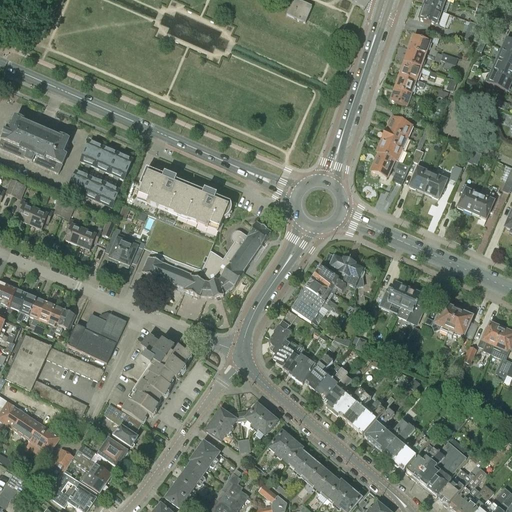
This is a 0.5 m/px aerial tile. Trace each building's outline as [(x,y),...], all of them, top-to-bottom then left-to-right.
[(301,3),(294,0),(293,0),(286,16),(293,19),(305,24),(312,9),(311,9),(312,7),(301,2),(301,3)] [(449,4),(447,4),(436,0),(425,0),(422,8),(443,15),(445,16),(449,4)] [(476,12),(483,15),(485,9),(478,7),(476,12)] [(438,28),(443,15),(422,8),(418,21),(429,26),(430,25),(438,28)] [(474,18),(481,21),(483,15),(476,13),(474,18)] [(466,33),(477,37),(479,38),(481,28),(479,27),(469,24),(466,33)] [(408,52),(425,58),(430,43),(413,37),(408,52)] [(502,51),(511,56),(511,37),(510,37),(508,41),(506,40),(502,51)] [(497,63),(511,69),(511,56),(502,51),(499,50),(494,62),(496,63),(497,63)] [(420,71),(421,70),(425,58),(408,52),(403,65),(420,71)] [(455,67),(458,61),(442,55),(441,56),(443,57),(441,62),(445,64),(455,67)] [(492,74),(511,83),(511,81),(511,69),(497,63),(496,63),(492,73),(492,74)] [(429,77),(430,73),(421,70),(420,71),(403,65),(399,78),(416,84),(419,74),(428,78),(429,77)] [(492,74),(492,73),(490,72),(485,84),(507,94),(511,83),(492,74)] [(424,87),(416,84),(399,78),(394,91),(411,97),(414,90),(418,92),(418,90),(422,91),(424,87)] [(453,93),(457,83),(450,80),(446,92),(448,92),(448,93),(453,93)] [(407,109),(411,97),(394,91),(390,103),(407,109)] [(507,105),(498,101),(495,107),(504,111),(507,105)] [(7,129),(0,145),(0,150),(58,175),(67,155),(64,153),(69,142),(60,138),(60,140),(23,124),(24,122),(15,119),(10,130),(7,129)] [(386,132),(390,134),(406,141),(411,128),(392,120),(387,132),(386,132)] [(401,152),(406,141),(390,134),(386,132),(382,142),(382,143),(382,144),(401,152)] [(80,163),(124,183),(133,162),(89,143),(80,163)] [(401,152),(382,144),(377,154),(379,155),(379,156),(394,163),(394,162),(396,163),(401,152)] [(420,154),(416,152),(411,163),(418,166),(423,154),(420,153),(420,154)] [(477,155),(470,152),(465,163),(473,167),(473,165),(477,166),(481,156),(477,155)] [(394,163),(379,156),(371,174),(370,175),(370,176),(371,177),(371,178),(372,178),(373,179),(374,179),(375,179),(376,179),(377,178),(378,177),(386,180),(389,174),(394,177),(392,183),(401,187),(409,169),(400,165),(397,171),(391,168),(394,163)] [(456,184),(462,171),(454,167),(448,181),(456,184)] [(409,188),(424,195),(432,176),(417,169),(409,188)] [(157,220),(174,227),(190,188),(176,183),(177,181),(165,176),(164,178),(146,170),(139,187),(133,184),(126,201),(159,214),(156,220),(157,220)] [(511,171),(502,192),(509,195),(511,186),(511,171)] [(112,210),(120,192),(76,173),(68,191),(112,210)] [(447,182),(432,176),(424,195),(438,201),(447,182)] [(13,198),(18,186),(11,183),(6,195),(13,198)] [(18,186),(13,198),(20,201),(25,189),(18,186)] [(472,216),(480,197),(473,193),(474,190),(464,186),(461,194),(463,195),(457,209),(472,216)] [(190,188),(174,227),(215,243),(224,222),(225,221),(227,220),(228,219),(230,217),(230,216),(231,214),(232,212),(232,210),(232,209),(231,208),(230,205),(216,199),(217,197),(205,192),(204,194),(190,188)] [(487,200),(480,197),(472,216),(486,222),(494,203),(492,202),(495,195),(490,194),(487,200)] [(29,227),(36,211),(29,208),(31,204),(23,201),(19,210),(22,211),(17,222),(29,227)] [(61,219),(66,206),(59,203),(54,216),(61,219)] [(66,206),(61,219),(68,222),(73,209),(66,206)] [(43,214),(36,211),(29,227),(41,232),(46,221),(49,222),(53,214),(45,210),(43,214)] [(232,238),(231,240),(232,240),(232,241),(232,242),(233,243),(234,244),(223,261),(211,253),(215,243),(174,227),(157,220),(156,220),(144,250),(151,253),(142,275),(158,281),(184,292),(184,293),(199,299),(200,299),(213,299),(213,301),(224,297),(224,296),(234,289),(234,290),(244,275),(244,274),(261,249),(271,235),(267,232),(267,231),(262,228),(257,225),(248,238),(241,234),(239,233),(238,233),(236,234),(234,235),(233,236),(232,238)] [(78,247),(84,232),(77,229),(79,225),(71,221),(67,230),(70,231),(65,242),(78,247)] [(109,239),(114,227),(107,224),(102,236),(109,239)] [(114,261),(119,263),(129,240),(119,235),(121,232),(115,230),(108,246),(114,248),(108,261),(113,264),(114,261)] [(91,235),(84,232),(78,247),(90,253),(94,242),(97,243),(101,234),(93,231),(91,235)] [(139,259),(144,248),(145,246),(129,240),(119,263),(124,266),(123,268),(129,270),(134,257),(139,259)] [(355,291),(356,289),(363,288),(362,279),(364,274),(363,273),(364,270),(356,267),(357,265),(342,259),(342,261),(334,257),(334,258),(328,256),(325,263),(323,262),(320,267),(330,274),(331,273),(345,278),(343,283),(349,287),(353,289),(352,289),(355,291)] [(317,275),(317,276),(315,275),(313,278),(313,280),(313,281),(333,294),(336,290),(342,294),(346,287),(339,282),(320,269),(316,274),(317,275)] [(329,300),(333,294),(313,281),(312,282),(311,282),(310,283),(309,283),(309,285),(308,286),(309,287),(308,288),(308,287),(305,291),(332,309),(335,306),(331,303),(332,302),(329,300)] [(0,311),(2,307),(9,310),(8,311),(10,312),(11,310),(18,292),(0,283),(0,311)] [(399,311),(408,290),(395,285),(394,288),(391,287),(388,294),(391,295),(387,303),(392,306),(391,308),(399,311)] [(421,296),(408,290),(399,311),(400,311),(396,318),(407,323),(416,327),(426,305),(422,303),(422,301),(419,300),(421,296)] [(329,314),(332,309),(305,291),(302,296),(300,297),(299,298),(299,301),(298,302),(318,315),(324,319),(328,313),(329,314)] [(11,310),(20,314),(28,296),(18,292),(11,310)] [(37,300),(28,296),(20,314),(16,323),(21,325),(25,316),(29,318),(37,300)] [(37,300),(29,318),(33,320),(31,326),(35,328),(38,322),(46,304),(37,300)] [(294,305),(294,308),(291,312),(311,326),(318,315),(298,302),(297,303),(295,303),(294,305)] [(47,326),(55,308),(46,304),(38,322),(47,326)] [(434,334),(439,332),(448,335),(458,312),(443,306),(435,323),(427,320),(425,325),(432,328),(434,334)] [(57,327),(58,327),(64,312),(55,308),(47,326),(51,327),(47,336),(52,339),(57,327)] [(75,317),(64,312),(58,327),(68,332),(75,317)] [(458,312),(448,335),(455,338),(456,337),(462,339),(462,338),(463,338),(472,318),(458,312)] [(287,332),(293,323),(298,326),(301,321),(289,313),(274,336),(275,336),(270,343),(271,348),(269,350),(270,353),(273,354),(272,355),(276,357),(286,343),(291,335),(287,332)] [(85,330),(76,326),(67,347),(107,366),(126,324),(110,316),(106,323),(91,317),(85,330)] [(298,326),(295,329),(300,332),(305,324),(301,321),(298,326)] [(494,348),(502,330),(501,330),(500,329),(497,327),(495,328),(490,325),(484,339),(482,338),(478,348),(484,351),(483,353),(491,356),(494,348)] [(322,336),(315,331),(311,328),(306,336),(310,338),(313,334),(320,339),(322,336)] [(421,332),(414,329),(409,340),(415,343),(421,332)] [(503,331),(502,330),(494,348),(491,356),(502,361),(496,376),(505,380),(506,377),(511,366),(511,365),(505,362),(510,351),(511,352),(511,348),(511,334),(508,333),(508,332),(504,331),(503,331)] [(325,335),(332,340),(334,336),(327,331),(325,335)] [(30,393),(82,419),(87,407),(35,381),(45,361),(98,384),(104,372),(51,349),(20,336),(10,358),(1,378),(5,380),(30,393)] [(332,343),(322,336),(320,339),(330,346),(332,343)] [(177,382),(179,378),(185,369),(183,368),(191,357),(178,349),(173,356),(171,354),(174,350),(173,349),(170,354),(166,351),(169,346),(162,342),(160,345),(149,338),(140,350),(145,353),(142,357),(140,356),(134,364),(136,365),(129,376),(140,383),(128,401),(129,401),(121,412),(139,424),(142,426),(148,416),(152,419),(159,408),(157,407),(162,399),(164,400),(171,390),(169,389),(175,380),(177,382)] [(352,345),(356,346),(354,350),(361,353),(366,342),(359,339),(359,340),(355,338),(352,345)] [(327,350),(334,355),(340,346),(337,344),(337,345),(333,342),(332,343),(330,346),(327,350)] [(273,361),(276,364),(276,365),(283,370),(293,355),(293,354),(287,350),(290,346),(286,343),(276,357),(273,361)] [(476,352),(469,349),(463,363),(470,366),(476,352)] [(299,359),(293,355),(283,370),(282,370),(289,375),(289,376),(292,378),(305,360),(301,357),(299,359)] [(367,367),(372,360),(367,357),(364,356),(360,361),(367,367)] [(304,386),(314,395),(333,373),(328,369),(333,364),(325,357),(314,372),(316,373),(304,386)] [(294,380),(302,386),(313,371),(315,367),(305,360),(292,378),(292,379),(294,380)] [(392,369),(402,373),(406,364),(400,361),(400,362),(396,361),(392,369)] [(371,367),(377,370),(381,371),(382,367),(379,365),(373,362),(371,367)] [(399,374),(390,370),(388,374),(398,378),(399,374)] [(314,395),(324,403),(325,403),(346,378),(348,376),(341,371),(337,376),(333,373),(314,395)] [(430,375),(427,384),(433,387),(437,378),(430,375)] [(352,383),(346,378),(325,403),(324,403),(323,405),(327,408),(325,410),(332,416),(348,396),(344,392),(352,383)] [(423,388),(414,381),(409,387),(417,394),(423,388)] [(425,390),(432,396),(437,391),(429,385),(425,390)] [(352,399),(348,396),(332,416),(337,420),(339,418),(342,421),(364,395),(365,395),(360,390),(352,399)] [(441,390),(437,395),(442,399),(446,394),(441,390)] [(347,424),(353,429),(368,412),(364,408),(371,400),(365,395),(364,395),(342,421),(343,421),(342,422),(346,425),(347,424)] [(7,403),(0,398),(0,422),(2,424),(0,426),(0,437),(3,440),(8,433),(4,431),(6,427),(14,432),(20,424),(23,426),(29,418),(22,414),(23,413),(19,411),(7,403)] [(387,409),(394,401),(391,399),(384,407),(387,409)] [(104,432),(106,430),(100,426),(105,418),(113,423),(113,424),(120,429),(116,436),(114,435),(113,436),(131,449),(137,439),(134,437),(142,426),(139,424),(129,418),(109,406),(96,427),(104,432)] [(250,429),(253,432),(267,415),(257,407),(249,416),(246,414),(240,414),(241,423),(248,422),(251,426),(250,428),(250,429)] [(372,415),(368,412),(353,429),(359,434),(358,435),(362,439),(385,412),(379,407),(372,415)] [(364,440),(374,449),(388,431),(389,431),(391,428),(387,425),(394,416),(388,411),(364,440)] [(221,412),(213,422),(231,435),(234,432),(233,430),(231,429),(234,424),(238,424),(241,423),(240,414),(234,415),(231,419),(221,412)] [(277,423),(267,415),(253,432),(256,435),(257,434),(259,432),(265,437),(277,423)] [(20,424),(14,432),(30,443),(34,437),(40,442),(48,431),(29,418),(23,426),(20,424)] [(213,422),(206,433),(221,443),(225,437),(228,438),(229,438),(231,435),(213,422)] [(393,435),(389,431),(388,431),(374,449),(383,456),(407,428),(408,428),(402,423),(393,435)] [(412,451),(408,448),(393,465),(403,474),(440,431),(434,426),(412,451)] [(407,428),(383,456),(393,465),(408,448),(404,444),(415,432),(409,427),(408,428),(407,428)] [(34,437),(30,443),(19,458),(23,461),(30,451),(32,453),(36,447),(49,456),(60,439),(52,434),(52,433),(50,431),(48,431),(40,442),(34,437)] [(276,461),(292,442),(282,434),(269,449),(275,455),(274,457),(273,458),(276,461)] [(511,438),(510,437),(502,447),(505,449),(507,446),(511,449),(511,438)] [(117,470),(127,455),(128,453),(108,439),(97,456),(117,470)] [(452,439),(445,448),(438,455),(414,483),(425,491),(462,448),(452,439)] [(302,450),(292,442),(276,461),(279,463),(281,463),(282,461),(289,466),(300,452),(302,450)] [(198,452),(197,453),(216,467),(218,463),(218,462),(215,460),(219,455),(204,444),(201,447),(200,446),(197,450),(198,452)] [(91,462),(95,455),(82,446),(78,453),(91,462)] [(433,451),(428,447),(418,460),(405,475),(414,483),(438,455),(433,451)] [(436,498),(451,481),(449,480),(466,460),(462,456),(466,452),(462,448),(425,491),(433,498),(434,496),(436,498)] [(300,452),(289,466),(295,471),(293,473),(293,475),(296,477),(310,461),(300,452)] [(64,474),(71,464),(73,461),(61,453),(47,473),(48,474),(43,482),(43,483),(53,490),(64,474)] [(90,463),(91,462),(78,453),(73,461),(71,464),(77,468),(85,473),(105,487),(112,477),(90,463)] [(197,453),(196,455),(194,454),(191,459),(192,460),(190,462),(192,463),(206,473),(209,468),(212,470),(213,470),(216,467),(197,453)] [(0,463),(10,470),(14,465),(0,455),(0,463)] [(248,455),(246,458),(253,463),(255,461),(248,455)] [(483,460),(479,465),(483,468),(487,463),(483,460)] [(320,469),(310,461),(296,477),(299,480),(301,479),(302,478),(308,483),(320,469)] [(461,472),(452,483),(438,499),(438,500),(438,502),(442,505),(444,505),(448,508),(449,508),(478,474),(480,472),(476,468),(468,461),(459,471),(461,472)] [(192,463),(185,473),(202,485),(205,481),(205,480),(202,478),(206,473),(192,463)] [(264,475),(252,465),(252,466),(249,468),(254,472),(253,472),(261,478),(264,475)] [(330,477),(320,469),(308,483),(314,488),(313,490),(313,491),(315,494),(330,477)] [(480,472),(478,474),(449,508),(452,511),(451,511),(462,511),(472,501),(478,494),(474,491),(486,477),(480,472)] [(99,496),(105,487),(85,473),(79,482),(99,496)] [(185,473),(179,482),(192,491),(196,486),(199,488),(200,488),(202,485),(185,473)] [(95,500),(98,496),(71,478),(64,474),(53,490),(48,498),(64,510),(68,505),(78,511),(88,511),(96,500),(95,500)] [(25,499),(33,488),(14,475),(6,487),(17,494),(25,499)] [(219,503),(216,508),(213,511),(237,511),(247,499),(239,493),(241,490),(237,487),(240,482),(237,479),(233,476),(228,483),(232,486),(229,490),(226,494),(219,503)] [(340,485),(330,477),(315,494),(319,497),(321,496),(322,494),(328,500),(340,486),(340,485)] [(179,482),(172,491),(189,503),(192,499),(192,498),(189,496),(192,491),(179,482)] [(271,487),(276,491),(280,486),(275,482),(271,487)] [(340,486),(328,500),(334,505),(333,506),(332,508),(335,511),(351,492),(341,484),(340,485),(340,486)] [(10,503),(17,494),(6,487),(1,495),(10,503)] [(277,498),(268,491),(264,487),(258,493),(273,505),(272,508),(254,511),(253,511),(284,511),(286,506),(277,498)] [(483,508),(479,511),(496,511),(503,505),(511,495),(505,490),(492,505),(488,510),(484,507),(483,508)] [(165,500),(179,510),(183,504),(185,506),(187,506),(189,503),(172,491),(165,500)] [(351,511),(361,500),(351,492),(335,511),(336,511),(340,511),(341,511),(342,511),(351,511)] [(0,502),(6,508),(10,503),(1,495),(0,496),(0,502)] [(503,505),(496,511),(506,511),(508,510),(511,505),(511,496),(511,495),(503,505)] [(478,505),(473,501),(472,501),(462,511),(479,511),(483,508),(478,504),(478,505)]
